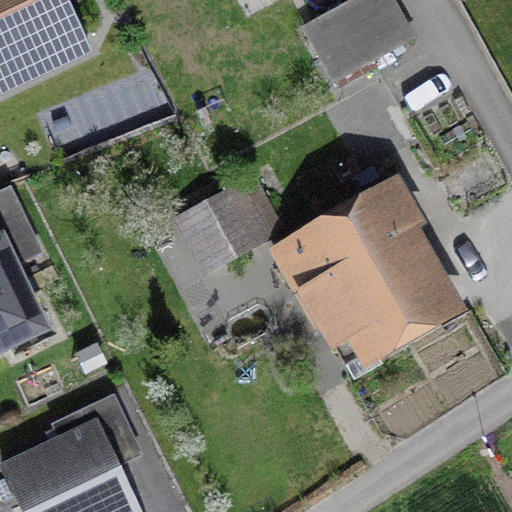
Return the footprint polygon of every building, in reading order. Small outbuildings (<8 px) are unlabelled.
[(0,0),(0,83),(76,49),(53,0),(0,0)] [(410,46),(384,0),(366,0),(303,35),(332,89),(410,46)] [(237,190),(182,218),(207,268),(263,240),(237,190)] [(395,197),(282,260),(351,382),(463,319),(395,197)] [(0,262),(0,353),(34,338),(0,262)] [(124,511),(91,440),(8,479),(23,511),(124,511)]
